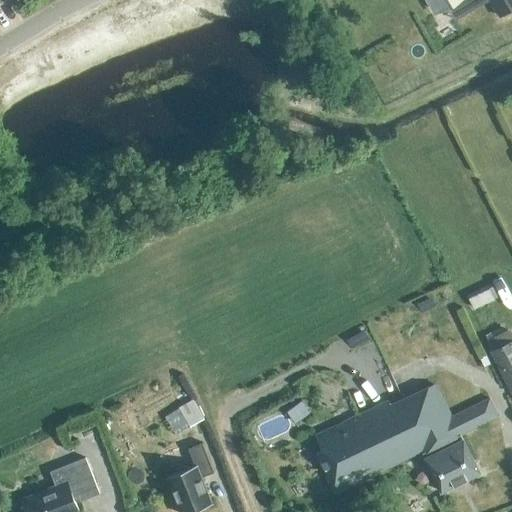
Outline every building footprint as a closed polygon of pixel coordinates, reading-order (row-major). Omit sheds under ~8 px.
[(511,0),(490,0),(500,17),(511,9),(511,0)] [(476,311),(495,302),(489,289),(470,298),(476,311)] [(511,391),(511,338),(491,349),(511,392),(511,391)] [(442,491),(480,472),(461,432),(499,413),(490,395),(451,414),(435,381),(391,402),(388,397),(344,419),(343,418),(333,423),(333,424),(314,433),(321,447),(314,451),(335,492),(421,449),(442,491)] [(176,434),(205,418),(194,399),(165,415),(176,434)] [(189,511),(212,503),(201,477),(214,471),(202,442),(188,447),(195,465),(168,475),(182,511),(189,511)] [(79,498),(80,500),(100,492),(86,457),(50,471),(56,486),(23,499),(27,511),(74,511),(79,510),(75,500),(79,498)]
